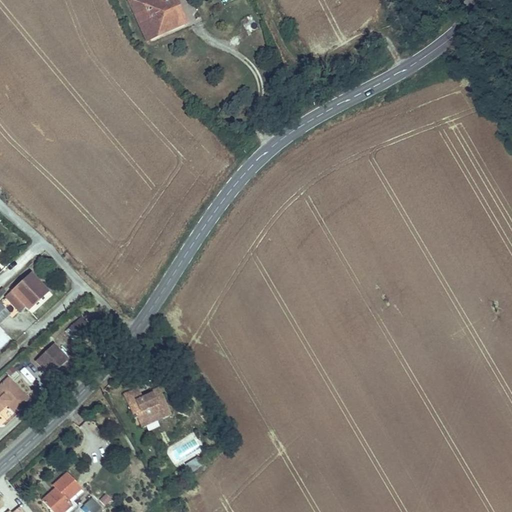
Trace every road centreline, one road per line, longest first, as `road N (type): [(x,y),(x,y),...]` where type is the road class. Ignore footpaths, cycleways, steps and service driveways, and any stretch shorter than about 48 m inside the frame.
road 1 (secondary): [(133,334),(216,206),(255,162),(320,114),(435,50),(491,0)]
road 2 (track): [(404,70),(379,35),(301,61),(261,0)]
road 3 (secondary): [(0,467),(133,334)]
